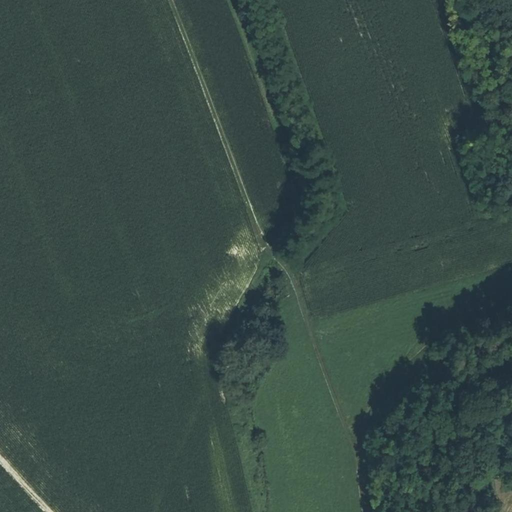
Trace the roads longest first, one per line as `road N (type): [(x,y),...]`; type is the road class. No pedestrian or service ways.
road 1 (track): [(288,273),(263,249),(169,0)]
road 2 (track): [(257,511),(223,362),(265,267),(263,249)]
road 3 (track): [(288,273),(354,450),(363,511)]
